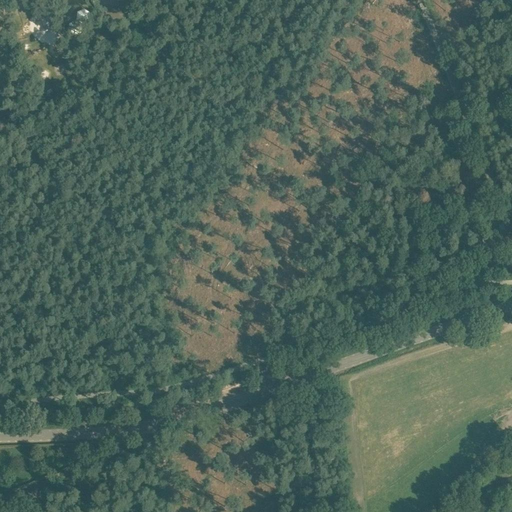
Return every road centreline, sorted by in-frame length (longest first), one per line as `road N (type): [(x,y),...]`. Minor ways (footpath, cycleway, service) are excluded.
road 1 (tertiary): [(0,434),(164,423),(511,304)]
road 2 (unclassified): [(511,237),(422,0)]
